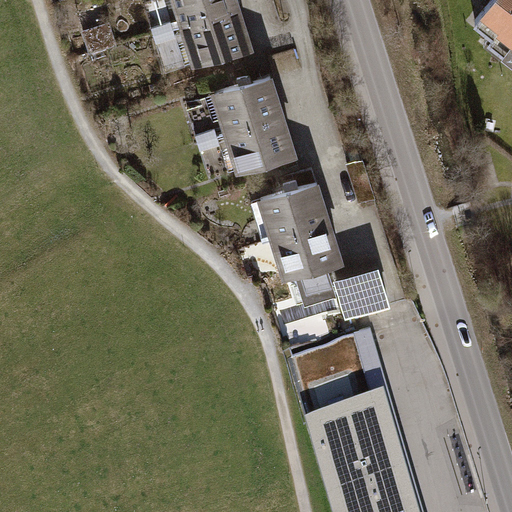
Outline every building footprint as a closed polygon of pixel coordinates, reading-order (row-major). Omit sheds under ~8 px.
[(232,0),(164,0),(189,71),(250,51),(232,0)] [(511,0),(493,0),(476,22),(505,45),(495,58),(511,71),(511,0)] [(267,78),(207,98),(234,180),(295,160),(267,78)] [(279,194),(251,204),(276,279),(288,275),(299,308),(332,297),(321,264),(340,257),(315,182),(296,189),(294,183),(277,189),(279,194)] [(377,268),(335,279),(345,315),(387,304),(377,268)] [(420,511),(368,338),(291,360),(336,511),(420,511)]
